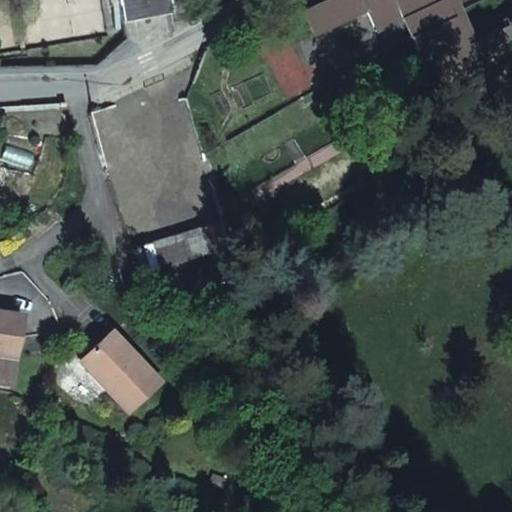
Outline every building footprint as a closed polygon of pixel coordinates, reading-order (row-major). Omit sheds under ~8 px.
[(116,0),(121,23),(153,17),(170,13),(167,0),(116,0)] [(325,0),(302,11),(314,36),(366,11),(376,32),(401,20),(441,0),(325,0)] [(441,0),(401,20),(427,75),(470,61),(470,59),(485,52),(486,54),(511,42),(511,44),(511,14),(501,20),(504,27),(472,42),(451,0),(441,0)] [(184,100),(156,101),(195,229),(220,222),(206,167),(203,157),(184,100)] [(116,105),(88,114),(106,179),(128,250),(149,245),(156,242),(116,105)] [(217,149),(203,157),(206,167),(222,160),(217,149)] [(156,242),(149,245),(157,271),(228,249),(220,222),(195,229),(156,242)] [(236,279),(165,300),(173,327),(245,305),(236,279)] [(0,358),(14,360),(20,317),(0,314),(0,358)] [(109,333),(82,359),(106,382),(101,386),(128,413),(158,384),(109,333)]
